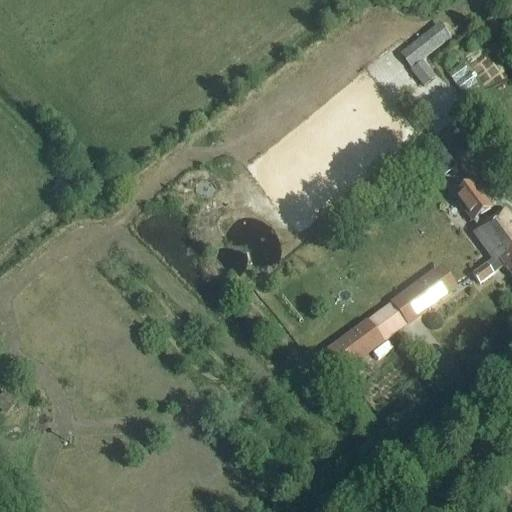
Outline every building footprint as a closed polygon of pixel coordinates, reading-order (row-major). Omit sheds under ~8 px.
[(422,61),(409,71),(423,89),(436,79),(422,61)] [(511,221),(504,211),(482,227),(478,221),(493,210),(473,184),(451,200),(471,226),(472,225),(477,231),(472,234),(492,261),(472,276),(479,285),(503,268),(511,279),(511,278),(511,221)] [(439,273),(390,309),(404,328),(453,292),(439,273)] [(324,354),(341,378),(383,347),(382,344),(392,337),(378,318),(368,325),(366,323),(324,354)] [(21,406),(8,395),(0,403),(0,411),(9,419),(21,406)]
